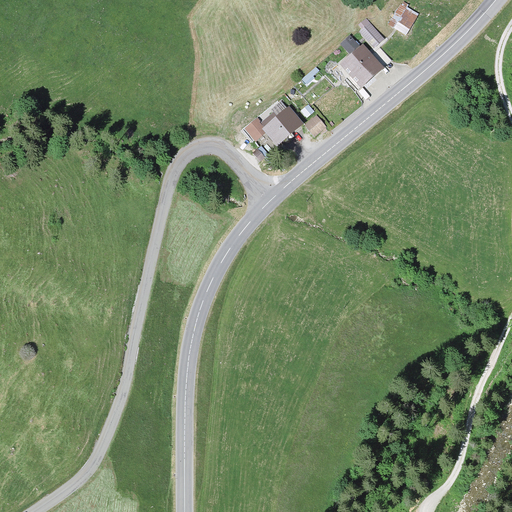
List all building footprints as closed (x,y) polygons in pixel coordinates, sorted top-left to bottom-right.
[(390,25),(410,34),(420,10),(400,1),(390,25)] [(384,39),(367,21),(357,30),(373,48),(384,39)] [(341,42),(348,50),(358,41),(351,34),(341,42)] [(384,73),(362,48),(339,68),(360,93),(384,73)] [(301,128),(287,111),(262,132),(277,149),(301,128)] [(319,114),(306,123),(314,137),(328,128),(319,114)]
